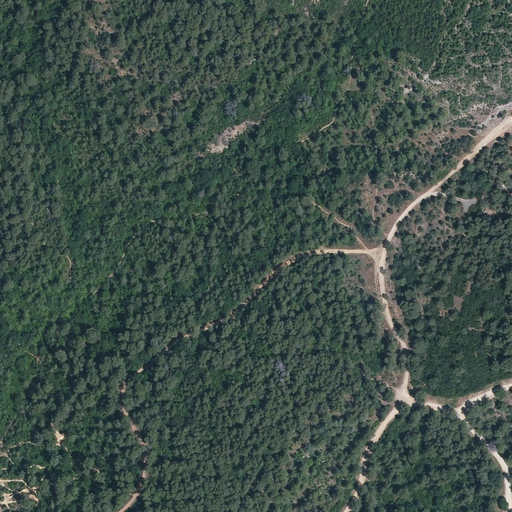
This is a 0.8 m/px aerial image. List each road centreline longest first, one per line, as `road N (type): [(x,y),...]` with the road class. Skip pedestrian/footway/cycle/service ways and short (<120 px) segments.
road 1 (track): [(384,254),(308,254),(243,307),(144,360),(122,391),(141,458),(132,498),(118,511)]
road 2 (track): [(511,121),(416,201),(395,224),(384,254)]
road 3 (track): [(404,403),(407,367),(385,299),(384,254)]
road 4 (track): [(344,511),(375,437),(404,403)]
